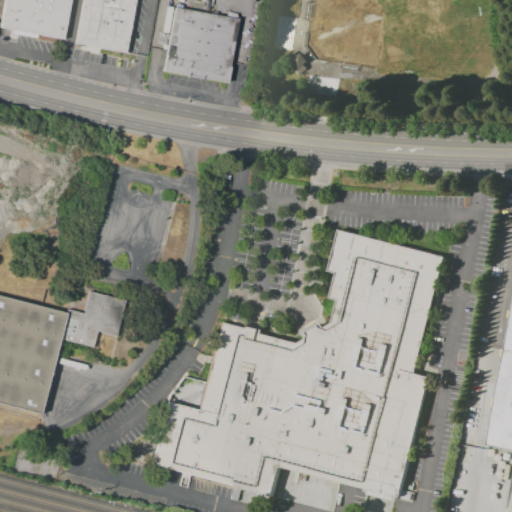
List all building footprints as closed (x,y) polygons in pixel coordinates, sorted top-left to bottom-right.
[(3,0),(0,20),(0,32),(11,34),(11,33),(35,37),(35,39),(62,43),(69,0),(3,0)] [(82,0),(75,44),(86,46),(85,50),(124,57),(134,0),(82,0)] [(174,8),(238,20),(226,83),(162,72),(174,8)] [(341,232),(446,258),(417,371),(431,375),(401,497),(280,467),(272,498),(149,467),(166,402),(196,409),(218,321),(295,340),(334,318),(339,300),(331,298),(338,272),(331,270),(341,232)] [(88,291),(124,301),(115,337),(96,332),(91,348),(58,339),(66,309),(82,313),(88,291)] [(0,295),(0,404),(38,414),(64,312),(0,295)] [(511,318),(511,451),(489,447),(511,318)]
